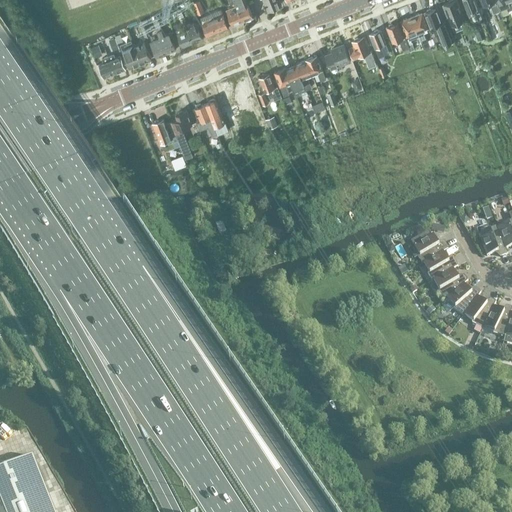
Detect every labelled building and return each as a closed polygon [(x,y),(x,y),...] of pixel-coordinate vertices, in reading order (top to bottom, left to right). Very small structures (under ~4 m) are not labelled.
[(198,15),(205,12),(200,0),(193,3),(198,15)] [(229,0),(232,7),(227,9),(233,24),(243,20),(235,0),(229,0)] [(235,0),(243,20),(254,16),(248,1),(247,2),(245,0),(235,0)] [(264,0),(269,9),(282,3),(280,0),(264,0)] [(462,25),(468,23),(458,0),(452,0),(446,3),(456,28),(462,25)] [(482,15),(478,7),(478,8),(474,0),(462,0),(471,20),(482,15)] [(481,0),(483,6),(491,2),(492,5),(490,5),(493,13),(499,11),(495,0),(494,1),(494,0),(481,0)] [(511,0),(495,0),(500,10),(510,6),(508,2),(511,0)] [(436,7),(425,11),(431,26),(437,23),(445,43),(453,40),(445,20),(442,21),(436,7)] [(200,16),(208,35),(229,27),(224,15),(221,8),(200,16)] [(187,30),(193,42),(203,38),(196,23),(199,22),(194,11),(189,13),(193,22),(186,25),(187,30)] [(422,29),(427,27),(421,12),(411,16),(419,36),(424,49),(430,46),(426,38),(422,29)] [(419,36),(411,16),(401,20),(407,35),(409,40),(419,36)] [(173,41),(175,40),(172,32),(170,33),(164,35),(158,18),(154,20),(160,37),(167,53),(176,49),(173,41)] [(147,19),(140,22),(141,24),(141,25),(140,25),(144,35),(144,36),(152,33),(148,22),(147,19)] [(403,48),(404,53),(411,51),(411,50),(408,44),(405,38),(404,38),(398,22),(387,26),(392,41),(399,38),(403,49),(403,48)] [(499,39),(492,22),(485,25),(492,40),(492,41),(499,39)] [(193,42),(187,30),(182,32),(179,23),(173,25),(176,31),(183,46),(193,42)] [(483,40),(481,36),(477,25),(470,27),(474,39),(483,40)] [(369,33),(378,56),(384,54),(380,45),(385,43),(380,29),(369,33)] [(467,40),(473,37),(470,30),(464,32),(467,40)] [(160,37),(156,39),(155,36),(151,37),(153,40),(151,41),(157,57),(167,53),(160,37)] [(358,55),(364,53),(369,67),(377,64),(371,50),(369,50),(363,36),(352,40),(354,44),(349,46),(353,57),(358,55)] [(131,40),(120,44),(122,50),(129,68),(140,64),(133,46),(131,40)] [(117,41),(111,43),(114,51),(120,48),(117,41)] [(133,45),(133,46),(140,64),(140,63),(152,59),(145,41),(142,42),(133,45)] [(325,55),(330,68),(351,60),(344,43),(332,48),(333,51),(325,55)] [(96,45),(90,47),(93,55),(99,53),(96,45)] [(108,56),(115,73),(126,69),(120,56),(115,58),(114,54),(108,56)] [(317,54),(306,58),(307,60),(312,73),(317,71),(320,81),(326,79),(322,69),(323,69),(317,54)] [(115,73),(108,56),(102,59),(103,62),(99,64),(104,77),(115,73)] [(307,60),(296,64),(305,87),(306,89),(306,90),(311,88),(311,87),(307,75),(312,73),(307,60)] [(296,64),(286,68),(291,81),(295,90),(305,87),(296,64)] [(285,67),(275,70),(284,95),(289,93),(286,83),(291,81),(286,68),(285,67)] [(267,99),(272,97),(273,100),(281,97),(277,86),(275,87),(269,73),(259,77),(264,91),(259,93),(263,104),(268,101),(267,99)] [(359,81),(353,83),(356,91),(362,88),(359,81)] [(386,90),(370,96),(373,104),(389,98),(386,90)] [(338,103),(333,91),(327,93),(331,105),(338,103)] [(290,96),(283,98),(285,104),(292,103),(290,96)] [(209,101),(205,102),(212,120),(214,126),(217,133),(217,134),(228,130),(224,122),(224,120),(221,113),(226,112),(223,104),(220,98),(216,99),(216,98),(215,99),(213,98),(209,99),(209,101)] [(195,106),(200,120),(205,118),(209,130),(213,135),(217,133),(214,126),(212,120),(205,102),(201,104),(200,103),(196,104),(195,106)] [(259,102),(253,104),(259,120),(265,118),(259,102)] [(170,121),(178,140),(180,145),(185,158),(192,155),(181,128),(192,124),(191,120),(186,109),(182,110),(181,110),(178,111),(178,112),(176,113),(178,118),(171,120),(170,121)] [(277,126),(274,116),(265,120),(269,130),(277,126)] [(155,122),(152,123),(158,137),(160,143),(167,140),(168,143),(173,141),(178,140),(170,121),(166,123),(165,120),(164,118),(159,120),(158,120),(155,120),(155,122)] [(217,162),(228,158),(233,156),(231,149),(214,155),(217,162)] [(183,155),(172,159),(175,168),(186,163),(183,155)] [(217,171),(211,173),(214,181),(220,178),(217,171)] [(467,214),(460,218),(464,225),(471,221),(467,214)] [(498,228),(497,228),(506,249),(511,246),(511,220),(507,222),(508,224),(498,228)] [(490,232),(479,236),(487,256),(498,253),(500,257),(507,255),(505,249),(506,249),(497,228),(498,228),(497,226),(489,230),(490,232)] [(431,231),(411,241),(419,256),(418,258),(422,264),(423,263),(443,251),(443,252),(448,250),(444,243),(439,245),(433,235),(431,231)] [(387,237),(382,240),(387,248),(392,245),(387,237)] [(258,250),(251,252),(255,265),(262,262),(258,250)] [(443,251),(423,263),(429,273),(428,275),(432,282),(433,281),(433,280),(453,268),(453,269),(458,267),(454,260),(449,262),(443,252),(443,251)] [(404,266),(398,269),(402,275),(408,272),(404,266)] [(453,268),(433,280),(433,281),(439,291),(438,292),(446,301),(447,300),(464,284),(468,281),(464,277),(459,280),(453,269),(453,268)] [(464,284),(447,300),(455,308),(454,310),(463,317),(464,316),(463,315),(478,297),(481,293),(475,289),(472,293),(464,284)] [(478,297),(463,315),(464,316),(473,322),(472,324),(477,326),(483,329),(484,328),(483,328),(493,307),(494,307),(496,303),(490,300),(488,305),(478,297)] [(493,307),(483,328),(484,328),(494,333),(493,334),(505,337),(505,336),(505,335),(511,314),(511,311),(511,308),(507,307),(505,312),(494,307),(493,307)] [(483,329),(477,326),(475,331),(481,334),(483,329)] [(0,511),(53,511),(32,457),(0,469),(0,511)]
